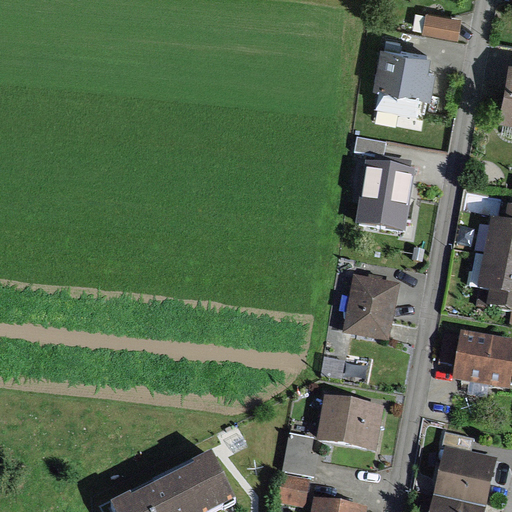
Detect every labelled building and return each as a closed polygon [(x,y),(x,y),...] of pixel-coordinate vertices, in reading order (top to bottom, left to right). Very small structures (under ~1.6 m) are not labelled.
[(427,16),(423,36),(457,41),(460,21),(427,16)] [(376,89),(381,89),(378,106),(419,114),(422,96),(431,97),(436,71),(430,70),(432,58),(400,52),(402,44),(390,41),(388,50),(384,49),(376,89)] [(511,62),(507,62),(497,116),(511,118),(511,62)] [(355,153),(384,158),(386,142),(358,137),(355,153)] [(384,164),(367,161),(356,222),(405,231),(416,169),(410,168),(411,161),(385,156),(384,164)] [(511,311),(511,212),(508,212),(506,228),(492,225),(478,305),(511,311)] [(345,332),(388,340),(398,283),(355,275),(345,332)] [(511,349),(511,346),(459,335),(450,379),(504,390),(511,349)] [(452,340),(439,338),(434,364),(448,366),(452,340)] [(326,397),(318,441),(376,451),(384,407),(326,397)] [(290,433),(282,470),(314,477),(318,456),(311,454),(314,438),(290,433)] [(443,452),(434,495),(484,505),(493,462),(467,457),(470,441),(441,435),(438,451),(443,452)] [(112,504),(115,511),(221,511),(235,505),(211,457),(194,465),(196,468),(136,499),(133,493),(112,504)] [(278,501),(305,507),(310,481),(284,475),(278,501)] [(367,511),(369,505),(315,496),(312,511),(367,511)]
